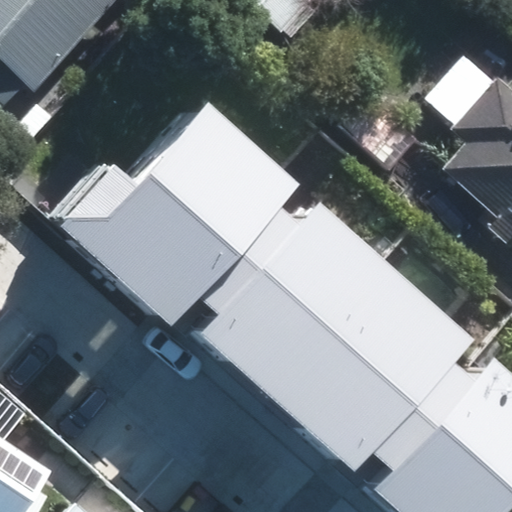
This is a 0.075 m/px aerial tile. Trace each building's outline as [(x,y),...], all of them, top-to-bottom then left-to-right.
[(0,0),(0,106),(19,86),(27,93),(114,0),(0,0)] [(235,0),(274,34),(277,31),(286,39),(309,13),(300,5),(305,0),(235,0)] [(406,136),(334,70),(308,100),(379,165),(406,136)] [(511,237),(511,77),(503,87),(489,73),(438,127),(455,143),(435,164),(511,237)] [(58,236),(366,511),(472,511),(511,468),(511,385),(186,94),(58,236)] [(378,196),(310,137),(280,172),(348,230),(378,196)] [(0,511),(25,511),(37,495),(20,484),(32,465),(0,444),(0,430),(19,407),(0,389),(0,511)] [(80,511),(70,503),(61,511),(80,511)]
